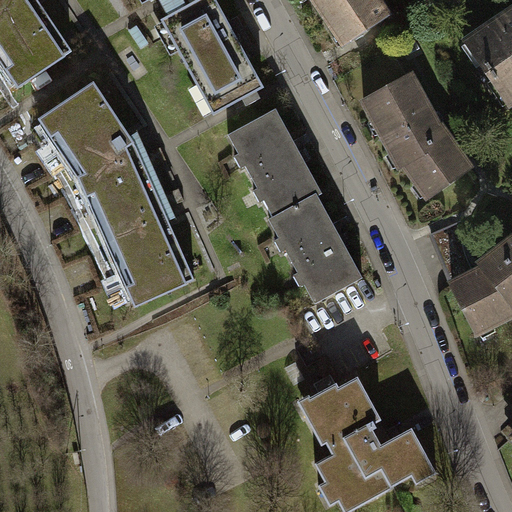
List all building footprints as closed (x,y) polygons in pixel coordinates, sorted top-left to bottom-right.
[(0,0),(0,46),(24,82),(71,50),(37,0),(0,0)] [(214,0),(198,0),(162,20),(213,115),(263,88),(214,0)] [(378,0),(315,0),(346,44),(389,16),(378,0)] [(511,7),(466,42),(510,104),(511,102),(511,7)] [(409,76),(365,100),(401,168),(406,165),(430,196),(469,167),(439,126),(409,76)] [(86,173),(142,302),(195,278),(165,213),(135,146),(94,83),(46,114),(86,173)] [(321,192),(276,108),(227,134),(238,155),(235,157),(240,167),(244,164),(257,188),(253,190),(259,201),(263,199),(273,217),(317,194),(321,192)] [(161,147),(146,154),(151,166),(166,159),(161,147)] [(178,188),(165,194),(169,206),(183,200),(178,188)] [(362,277),(317,194),(273,217),(269,219),(279,237),(275,239),(281,251),(285,249),(297,271),(293,273),(300,286),(304,284),(315,303),(362,277)] [(482,268),(451,284),(476,332),(511,313),(511,238),(480,263),(482,268)] [(317,409),(315,405),(304,411),(328,456),(332,453),(339,464),(321,473),(331,491),(324,496),(333,511),(343,511),(344,511),(372,511),(417,485),(421,493),(441,483),(417,436),(387,454),(375,434),(387,427),(362,385),(344,398),(341,392),(317,409)]
